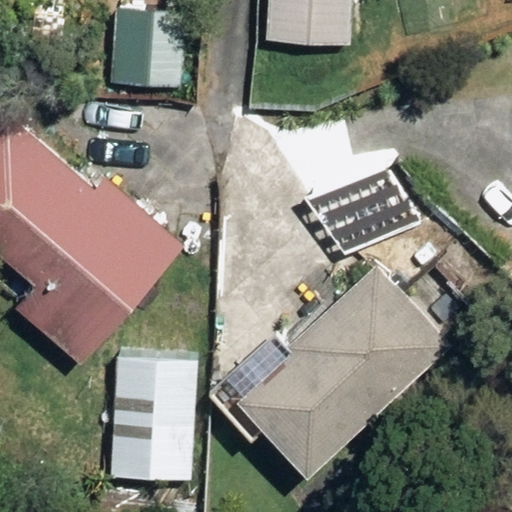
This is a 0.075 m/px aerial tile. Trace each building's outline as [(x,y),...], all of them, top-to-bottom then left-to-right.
[(125,0),(120,73),(189,79),(195,2),(169,0),(125,0)] [(277,0),(275,30),(358,35),(360,0),(277,0)] [(28,297),(94,353),(196,234),(118,168),(110,178),(6,88),(0,94),(0,223),(52,269),(28,297)] [(256,386),(322,461),(464,337),(391,254),(304,331),(311,339),(256,386)] [(120,467),(202,470),(207,352),(125,349),(120,467)] [(511,457),(499,472),(511,482),(511,457)]
